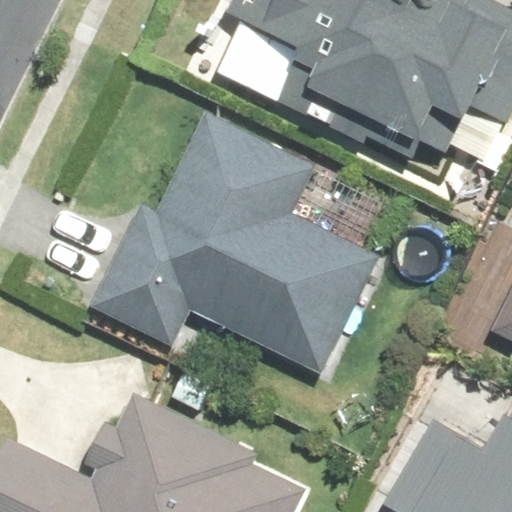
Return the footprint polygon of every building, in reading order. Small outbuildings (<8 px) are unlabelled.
[(420,140),(433,147),(455,99),(497,119),(511,88),(511,0),(212,0),(196,34),(420,140)] [(168,352),(186,317),(322,380),(378,258),(363,252),(380,214),(327,189),(310,229),(280,215),(301,171),(200,123),(156,218),(133,209),(85,313),(168,352)] [(511,282),(483,338),(511,352),(511,282)] [(0,446),(0,447),(0,511),(286,511),(294,497),(245,473),(252,458),(133,402),(117,435),(100,427),(74,481),(0,446)] [(379,511),(511,511),(511,420),(507,430),(463,408),(443,446),(419,434),(379,511)]
